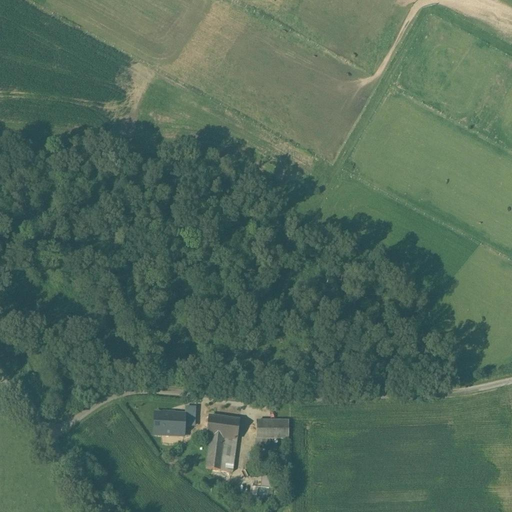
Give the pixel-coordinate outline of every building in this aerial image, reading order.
[(186,414),(153,412),(152,437),(184,439),(186,414)] [(240,420),(209,416),(206,438),(209,438),(205,470),(221,471),(225,440),(236,441),(237,441),(240,420)] [(288,422),(256,422),(256,439),(288,440),(288,422)] [(225,440),(221,471),(232,473),(236,441),(225,440)] [(263,477),(262,486),(274,487),(275,478),(263,477)]
